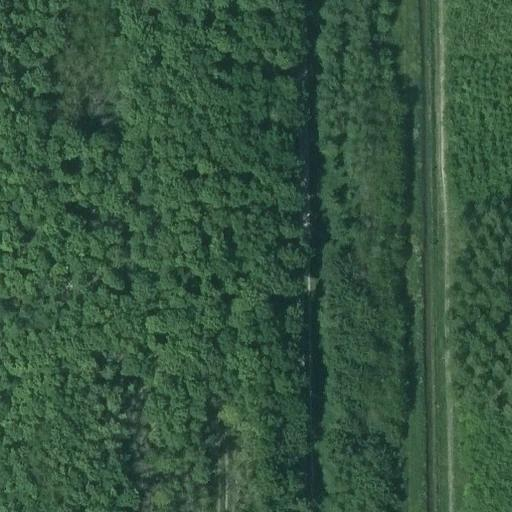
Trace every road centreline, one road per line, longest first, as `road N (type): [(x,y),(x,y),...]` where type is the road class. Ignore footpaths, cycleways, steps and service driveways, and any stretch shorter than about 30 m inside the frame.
road 1 (track): [(308,511),(296,0)]
road 2 (track): [(450,511),(441,0)]
